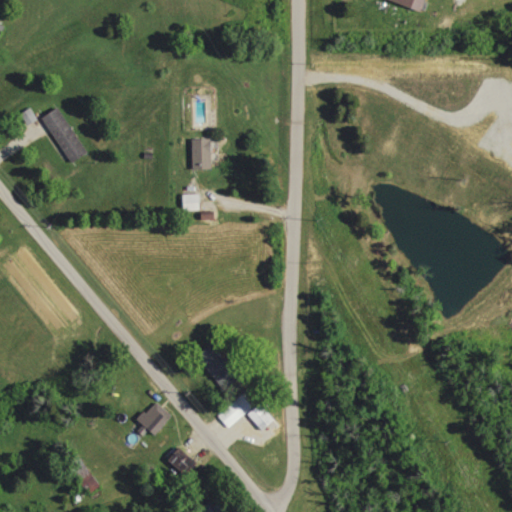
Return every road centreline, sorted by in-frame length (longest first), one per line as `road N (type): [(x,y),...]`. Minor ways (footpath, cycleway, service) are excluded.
road 1 (residential): [(276,511),(290,488),(295,436),(287,345),(294,0)]
road 2 (residential): [(272,511),(0,187)]
